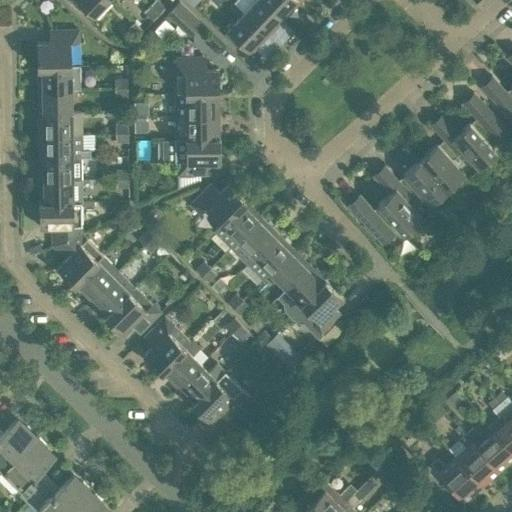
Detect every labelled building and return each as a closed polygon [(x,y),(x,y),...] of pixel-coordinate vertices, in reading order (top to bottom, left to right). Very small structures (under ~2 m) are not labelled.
[(108,0),(77,0),(94,15),(108,0)] [(159,14),(165,7),(157,0),(154,0),(150,5),(159,14)] [(190,35),(202,22),(180,0),(167,14),(190,35)] [(273,30),(284,18),(264,0),(255,0),(244,12),(265,32),(270,27),(273,30)] [(264,0),(284,18),(295,6),(292,4),(295,0),(264,0)] [(153,20),(159,14),(150,5),(144,11),(153,20)] [(251,52),(263,39),(260,37),(265,32),(244,12),(228,29),(251,52)] [(138,36),(144,30),(134,21),(128,28),(138,36)] [(38,67),(43,66),(43,65),(71,65),(71,64),(71,42),(80,41),(79,29),(54,29),(54,41),(50,41),(37,41),(38,67)] [(202,68),(202,56),(177,57),(177,70),(173,70),(174,93),(214,92),(214,93),(219,93),(219,68),(202,68)] [(80,88),(80,64),(71,64),(71,65),(43,65),(43,66),(43,72),(39,72),(39,88),(72,88),(80,88)] [(511,83),(511,84),(511,91),(509,94),(492,75),(481,85),(511,118),(511,83)] [(115,87),(128,87),(128,78),(115,78),(115,87)] [(115,96),(128,95),(128,87),(115,87),(115,96)] [(72,88),(39,88),(39,104),(43,104),(43,111),(72,110),(72,88)] [(509,131),(474,91),(463,101),(480,120),(474,125),(470,121),(458,131),(459,132),(453,137),(471,157),(479,166),(496,151),(492,146),(509,131)] [(215,99),(214,93),(214,92),(174,93),(174,116),(219,115),(219,99),(215,99)] [(135,116),(147,116),(147,103),(145,101),(134,101),(135,116)] [(43,117),(40,118),(40,133),(84,133),(83,110),(72,110),(43,111),(43,117)] [(471,157),(453,137),(459,132),(458,131),(442,113),(431,122),(448,141),(441,147),(438,143),(421,158),(447,188),(464,172),(460,167),(471,157)] [(215,138),(215,136),(215,131),(219,131),(219,115),(174,116),(174,138),(215,138)] [(135,131),(146,130),(148,129),(147,116),(135,116),(135,131)] [(116,133),(129,133),(129,124),(116,124),(116,133)] [(84,133),(40,133),(40,150),(44,149),(44,157),(82,156),(90,156),(90,148),(84,148),(84,133)] [(116,141),(129,141),(129,133),(116,133),(116,141)] [(220,161),(220,136),(215,136),(215,138),(174,138),(175,161),(178,161),(178,174),(204,174),(204,162),(220,161)] [(44,163),(40,163),(40,179),(73,179),(82,179),(82,156),(44,157),(44,163)] [(447,188),(421,158),(404,173),(407,177),(401,183),(384,164),(373,173),(390,192),(390,193),(396,188),(414,208),(426,198),(430,203),(447,188)] [(117,178),(129,178),(129,169),(116,170),(117,178)] [(117,187),(130,187),(129,178),(117,178),(117,187)] [(73,179),(40,179),(40,195),(45,195),(45,201),(45,202),(74,202),(74,201),(83,201),(82,179),(73,179)] [(510,185),(508,183),(506,180),(499,186),(501,188),(503,191),(510,185)] [(247,200),(229,182),(217,194),(209,185),(191,203),(200,212),(206,206),(221,221),(222,223),(242,202),(243,203),(247,200)] [(414,208),(396,188),(390,193),(390,192),(378,202),(382,207),(376,212),(359,193),(348,203),(384,242),(401,227),(405,232),(422,217),(414,208)] [(52,237),(57,237),(57,242),(83,232),(82,225),(82,205),(95,205),(95,201),(83,201),(74,201),(74,202),(45,202),(45,201),(40,201),(40,209),(40,226),(51,226),(52,237)] [(247,207),(243,203),(242,202),(222,223),(221,221),(214,229),(231,246),(261,216),(250,204),(247,207)] [(247,262),(275,234),(270,230),(273,227),(261,216),(231,246),(247,262)] [(145,245),(154,235),(148,229),(139,238),(145,245)] [(75,284),(78,280),(77,279),(103,254),(87,238),(88,237),(83,232),(57,242),(69,254),(57,266),(75,284)] [(279,239),(275,234),(247,262),(263,278),(271,271),(270,271),(294,248),(282,236),(279,239)] [(151,251),(160,242),(154,235),(145,245),(151,251)] [(286,287),(307,267),(302,262),(305,259),(294,248),(270,271),(271,271),(286,287)] [(91,299),(119,270),(103,254),(77,279),(78,280),(82,284),(80,287),(91,299)] [(202,275),(211,266),(205,260),(196,269),(202,275)] [(208,281),(217,272),(211,266),(202,275),(208,281)] [(312,271),(307,267),(286,287),(277,297),(283,303),(284,306),(284,307),(286,311),(287,312),(288,313),(289,315),(290,316),(303,303),(326,280),(325,279),(314,269),(312,271)] [(110,312),(130,292),(135,286),(119,270),(91,299),(102,310),(105,307),(109,311),(110,312)] [(318,338),(322,334),(340,316),(331,308),(343,296),(326,279),(325,279),(326,280),(303,303),(290,316),(292,318),(295,320),(297,321),(300,322),(302,322),(318,338)] [(135,321),(143,329),(161,311),(152,302),(136,286),(135,286),(130,292),(110,312),(109,311),(106,314),(123,332),(135,321)] [(234,307),(243,298),(237,292),(228,301),(234,307)] [(240,313),(249,304),(243,298),(234,307),(240,313)] [(162,371),(166,368),(165,367),(191,341),(190,340),(175,324),(166,315),(148,333),(156,341),(144,353),(162,371)] [(258,315),(250,323),(258,331),(266,323),(258,315)] [(232,332),(241,323),(235,317),(226,326),(232,332)] [(242,341),(251,332),(241,323),(232,332),(242,341)] [(262,344),(271,335),(265,329),(256,338),(262,344)] [(178,386),(201,362),(193,354),(201,346),(193,338),(190,340),(191,341),(165,367),(166,368),(169,372),(167,374),(178,386)] [(197,399),(225,370),(217,362),(209,370),(201,362),(178,386),(189,397),(192,394),(196,398),(197,399)] [(231,416),(248,398),(251,395),(225,370),(197,399),(196,398),(193,402),(210,419),(222,408),(231,416)] [(463,396),(455,388),(445,396),(453,405),(463,396)] [(495,396),(500,402),(506,397),(501,391),(495,396)] [(494,407),(500,402),(495,396),(489,402),(494,407)] [(506,397),(500,402),(511,416),(511,401),(507,396),(506,397)] [(511,450),(511,416),(500,402),(493,408),(500,416),(490,425),(494,431),(511,450)] [(241,406),(231,416),(237,423),(248,412),(241,406)] [(429,411),(422,417),(429,424),(436,418),(429,411)] [(0,466),(3,469),(36,436),(17,417),(3,431),(0,428),(0,466)] [(472,426),(465,432),(473,441),(480,435),(472,426)] [(498,470),(511,457),(511,450),(494,431),(477,446),(498,470)] [(460,460),(481,484),(498,470),(477,446),(473,441),(465,432),(458,438),(466,447),(456,455),(460,460)] [(27,501),(50,478),(41,469),(55,455),(36,436),(3,469),(21,488),(18,491),(27,501)] [(481,484),(460,460),(456,455),(445,465),(438,456),(430,463),(438,471),(442,476),(463,500),(481,484)] [(73,473),(69,477),(59,487),(50,478),(27,501),(37,511),(40,507),(45,511),(72,511),(92,492),(73,473)] [(358,511),(353,506),(377,482),(371,475),(355,491),(333,511),(358,511)] [(339,494),(322,476),(295,503),(302,510),(299,511),(333,511),(355,491),(348,485),(340,493),(339,494)] [(391,497),(402,509),(414,497),(402,486),(391,497)] [(110,511),(111,511),(102,502),(92,492),(72,511),(110,511)]
